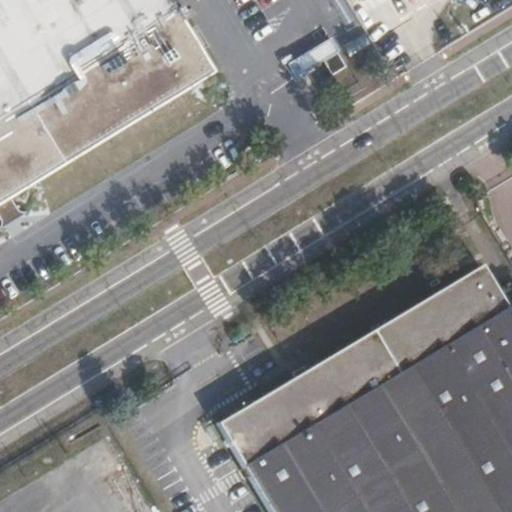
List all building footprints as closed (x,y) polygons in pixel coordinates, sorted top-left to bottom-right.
[(0,0),(0,202),(8,197),(212,72),(199,51),(186,31),(181,21),(189,15),(182,4),(174,10),(168,0),(0,0)] [(186,31),(199,51),(207,45),(195,26),(186,31)] [(331,42),(288,63),(295,78),(338,58),(331,42)] [(354,79),(346,67),(320,82),(328,96),(354,79)] [(8,197),(0,202),(0,221),(0,222),(0,227),(22,214),(18,213),(8,197)] [(447,233),(438,217),(426,224),(436,240),(447,233)] [(511,511),(511,320),(479,266),(215,424),(267,511),(511,511)] [(187,511),(178,496),(170,501),(176,511),(187,511)]
